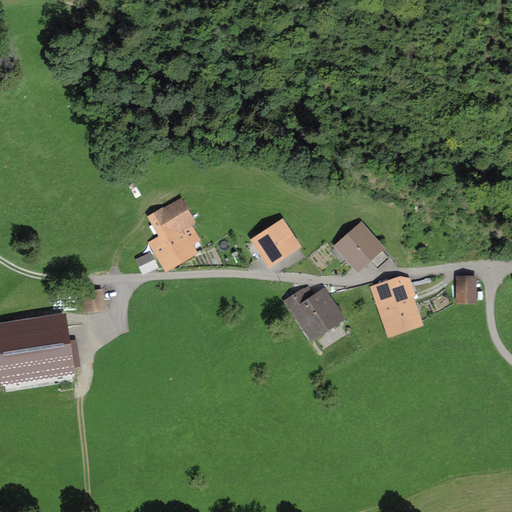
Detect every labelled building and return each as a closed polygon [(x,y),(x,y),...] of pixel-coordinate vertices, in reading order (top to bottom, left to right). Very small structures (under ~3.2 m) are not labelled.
[(155,233),(189,215),(179,196),(145,215),(155,233)] [(194,223),(189,215),(155,233),(145,239),(163,272),(196,254),(190,244),(199,239),(191,225),(194,223)] [(300,249),(280,218),(247,240),(267,271),(300,249)] [(330,245),(355,274),(384,250),(360,221),(330,245)] [(156,268),(148,251),(133,258),(141,275),(156,268)] [(399,275),(371,285),(379,308),(412,296),(415,295),(409,278),(399,275)] [(455,301),(476,301),(476,276),(455,276),(455,301)] [(310,345),(345,322),(322,288),(312,294),(306,285),(281,301),(310,345)] [(105,313),(102,289),(81,291),(84,315),(105,313)] [(388,339),(423,327),(412,296),(379,308),(377,309),(388,339)] [(72,371),(63,316),(0,326),(0,355),(4,382),(72,371)]
